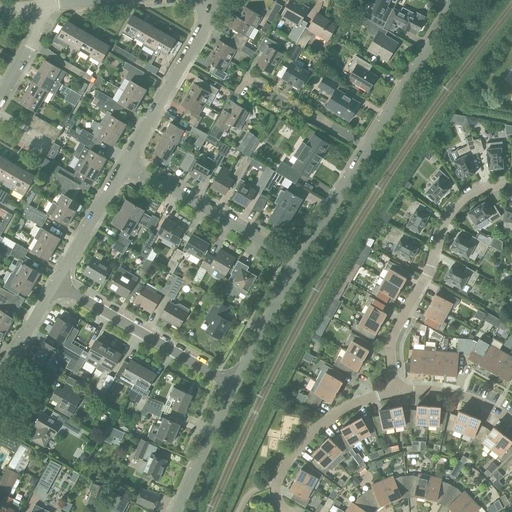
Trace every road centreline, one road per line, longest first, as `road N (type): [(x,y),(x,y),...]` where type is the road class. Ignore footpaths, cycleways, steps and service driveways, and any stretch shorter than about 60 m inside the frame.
road 1 (residential): [(394,389),(395,331),(445,220),(467,195),(511,184)]
road 2 (residential): [(234,383),(56,285)]
road 3 (residential): [(297,263),(127,163)]
road 4 (residential): [(394,389),(321,424),(301,444),(274,482),(289,511)]
road 5 (residential): [(127,163),(202,30),(206,0)]
road 6 (residential): [(366,148),(446,3)]
road 7 (residential): [(56,285),(127,163)]
road 8 (residential): [(178,511),(234,383)]
road 9 (residential): [(234,383),(297,263)]
road 10 (residential): [(297,263),(366,148)]
road 11 (residential): [(366,148),(252,81)]
road 12 (residential): [(511,427),(467,401),(394,389)]
